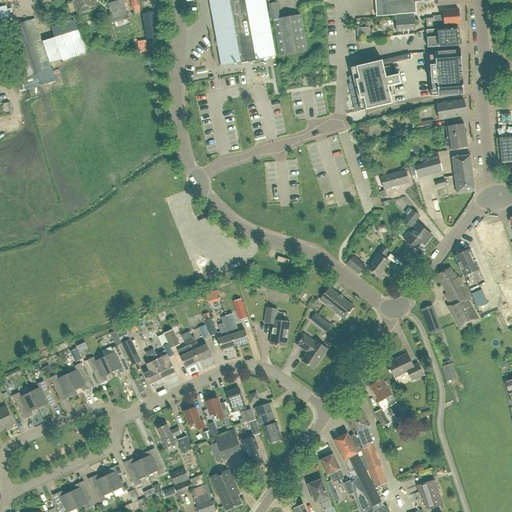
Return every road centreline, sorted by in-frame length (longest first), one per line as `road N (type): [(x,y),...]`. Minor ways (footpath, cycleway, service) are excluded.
road 1 (residential): [(394,315),(326,258),(237,226),(196,181)]
road 2 (residential): [(115,422),(249,366),(271,371),(328,412)]
road 3 (residential): [(196,181),(177,121),(175,0)]
road 4 (residential): [(115,422),(88,409),(11,445),(4,496)]
road 5 (residential): [(196,181),(225,162),(341,124)]
road 6 (residential): [(394,315),(491,196)]
road 7 (residential): [(4,496),(106,449),(115,422)]
road 8 (tertiary): [(491,196),(484,58)]
road 9 (residential): [(341,124),(340,1)]
road 10 (residential): [(261,511),(328,412)]
